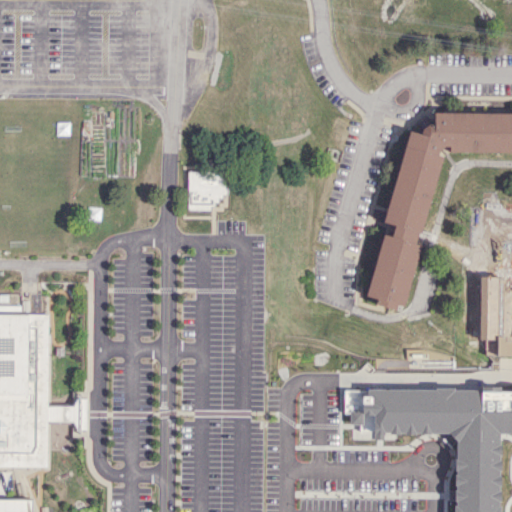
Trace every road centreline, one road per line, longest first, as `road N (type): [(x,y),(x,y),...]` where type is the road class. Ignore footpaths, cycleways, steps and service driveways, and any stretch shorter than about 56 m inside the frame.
road 1 (residential): [(166,511),(173,113)]
road 2 (residential): [(173,113),(184,0),(321,6),(334,73),(375,110)]
